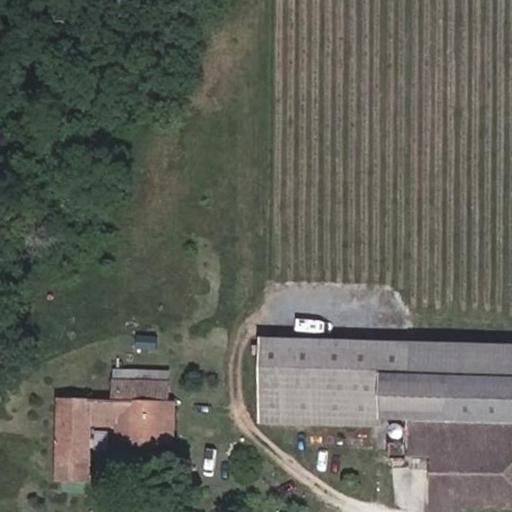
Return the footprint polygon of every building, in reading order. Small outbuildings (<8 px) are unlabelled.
[(268,341),(265,426),(385,429),(386,421),(387,377),(414,377),(414,367),(414,345),(268,341)] [(511,348),(414,345),(414,367),(487,366),(511,366),(511,348)] [(511,511),(511,366),(487,366),(414,367),(414,377),(387,377),(386,421),(411,420),(411,459),(421,459),(421,474),(436,474),(434,511),(511,511)] [(66,397),(64,461),(92,462),(94,424),(107,425),(107,416),(115,416),(115,422),(122,422),(123,438),(140,438),(140,445),(145,449),(154,449),(163,445),(164,441),(176,441),(176,401),(170,401),(170,379),(119,378),(118,399),(66,397)] [(92,476),(92,462),(64,461),(63,478),(92,476)] [(91,484),(92,476),(63,478),(63,483),(91,484)] [(349,478),(350,487),(360,487),(360,478),(349,478)]
